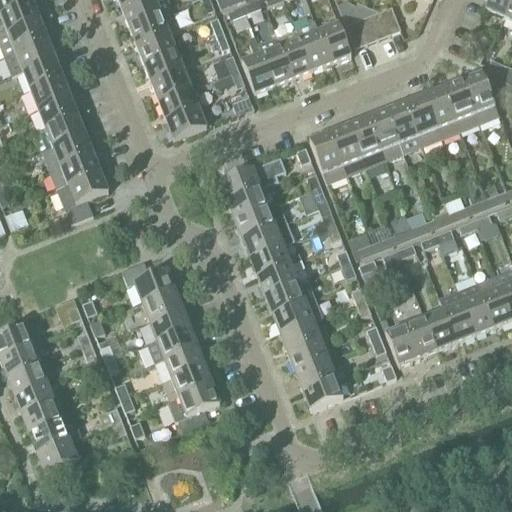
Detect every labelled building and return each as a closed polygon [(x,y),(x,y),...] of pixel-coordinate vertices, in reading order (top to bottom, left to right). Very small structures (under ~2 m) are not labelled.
[(0,0),(0,20),(33,8),(30,0),(0,0)] [(116,0),(122,13),(154,0),(155,0),(116,0)] [(155,0),(154,0),(122,13),(129,32),(161,19),(169,16),(172,15),(165,0),(155,0)] [(207,19),(215,16),(209,0),(201,3),(201,4),(207,19)] [(221,15),(238,8),(247,5),(244,0),(222,0),(219,9),(221,15)] [(281,0),(274,0),(266,3),(269,11),(284,5),(281,0)] [(511,0),(492,0),(486,15),(505,24),(511,7),(511,0)] [(258,6),(244,12),(247,20),(261,14),(258,6)] [(0,42),(41,27),(33,8),(0,20),(0,42)] [(355,11),(355,12),(361,25),(370,21),(379,18),(357,8),(355,11)] [(244,12),(228,18),(231,26),(247,20),(244,12)] [(355,12),(340,17),(346,31),(358,26),(361,25),(355,12)] [(392,13),(380,17),(389,41),(401,36),(392,13)] [(161,19),(129,32),(137,52),(169,39),(177,36),(169,16),(161,19)] [(379,18),(370,21),(379,45),(389,41),(380,17),(379,18)] [(367,49),(379,45),(370,21),(361,25),(358,26),(367,49)] [(211,26),(217,42),(224,39),(218,23),(211,26)] [(296,36),(313,77),(332,70),(319,37),(314,26),(296,34),(296,36)] [(355,54),(367,49),(358,26),(346,31),(355,54)] [(48,45),(41,27),(0,42),(0,53),(4,64),(16,59),(15,58),(48,45)] [(352,62),(339,29),(319,37),(332,70),(352,62)] [(313,77),(296,36),(277,43),(281,52),(294,85),(313,77)] [(177,57),(169,39),(137,52),(144,70),(177,57)] [(224,39),(217,42),(223,57),(230,54),(224,39)] [(259,51),(263,60),(275,92),(294,85),(281,52),(277,43),(259,51)] [(11,82),(23,77),(56,65),(48,45),(15,58),(16,59),(4,64),(11,82)] [(468,55),(465,62),(480,69),(484,61),(468,55)] [(177,57),(144,70),(152,89),(184,76),(177,57)] [(263,60),(242,68),(255,100),(275,92),(263,60)] [(226,64),(232,80),(239,77),(233,61),(226,64)] [(63,83),(56,65),(23,77),(31,96),(63,83)] [(504,79),(507,71),(492,65),(488,72),(504,79)] [(192,95),(184,76),(152,89),(159,108),(192,95)] [(239,77),(232,80),(237,95),(245,92),(239,77)] [(482,79),(462,87),(480,130),(499,122),(482,79)] [(71,102),(63,83),(31,96),(38,115),(71,102)] [(497,93),(511,99),(511,90),(501,86),(497,93)] [(462,87),(443,94),(460,138),(480,130),(462,87)] [(443,94),(424,102),(441,145),(460,138),(443,94)] [(167,127),(199,114),(192,95),(159,108),(167,127)] [(247,118),(254,115),(248,100),(241,103),(246,117),(247,118)] [(79,122),(71,102),(38,115),(46,135),(79,122)] [(424,102),(405,109),(422,153),(441,145),(424,102)] [(241,103),(231,107),(236,121),(246,117),(241,103)] [(403,160),(422,153),(405,109),(386,117),(403,160)] [(207,134),(199,114),(167,127),(174,147),(207,134)] [(386,117),(367,124),(384,168),(403,160),(386,117)] [(86,140),(79,122),(46,135),(53,153),(86,140)] [(367,124),(348,131),(365,175),(384,168),(367,124)] [(348,131),(329,139),(346,183),(365,175),(348,131)] [(329,139),(310,147),(327,191),(346,183),(329,139)] [(42,158),(50,177),(93,159),(86,140),(53,153),(42,158)] [(311,167),(306,154),(296,158),(301,171),(311,167)] [(57,196),(101,179),(93,159),(50,177),(57,196)] [(220,187),(228,206),(278,186),(276,182),(286,178),(281,163),(220,187)] [(101,179),(57,196),(71,230),(93,222),(87,207),(109,198),(101,179)] [(321,192),(316,180),(306,184),(311,196),(321,192)] [(413,185),(417,196),(424,193),(420,182),(413,185)] [(228,206),(235,226),(268,213),(263,201),(275,197),(272,190),(279,187),(278,186),(228,206)] [(326,205),(321,192),(311,196),(317,209),(326,205)] [(4,195),(0,196),(0,207),(2,213),(10,210),(4,195)] [(490,213),(506,207),(503,199),(487,206),(490,213)] [(475,219),(490,213),(487,206),(472,211),(475,219)] [(453,228),(450,221),(444,207),(440,209),(435,220),(432,221),(437,234),(453,228)] [(235,226),(243,245),(287,228),(279,209),(268,213),(235,226)] [(511,211),(496,217),(500,226),(511,220),(511,211)] [(453,228),(468,222),(465,214),(450,221),(453,228)] [(15,218),(5,222),(11,237),(21,233),(15,218)] [(336,230),(331,218),(321,221),(326,234),(336,230)] [(414,243),(411,236),(410,236),(404,220),(391,225),(397,241),(396,241),(400,249),(414,243)] [(489,220),(473,226),(476,235),(492,229),(489,220)] [(473,226),(458,232),(462,241),(476,235),(473,226)] [(243,245),(250,264),(283,251),(283,252),(295,248),(287,228),(243,245)] [(427,229),(411,236),(414,243),(430,237),(427,229)] [(341,243),(336,230),(326,234),(332,247),(341,243)] [(454,244),(451,235),(435,241),(438,250),(454,244)] [(424,256),(438,250),(435,241),(420,247),(424,256)] [(389,244),(373,251),(376,258),(392,252),(389,244)] [(413,250),(397,256),(401,265),(416,259),(413,250)] [(250,264),(258,284),(291,271),(291,270),(301,266),(299,259),(288,264),(283,252),(283,251),(250,264)] [(376,258),(373,251),(359,256),(362,264),(376,258)] [(341,272),(351,268),(346,256),(336,259),(341,272)] [(386,271),(401,265),(397,256),(382,262),(386,271)] [(374,265),(359,271),(362,280),(377,274),(374,265)] [(142,309),(175,296),(167,276),(150,283),(144,268),(122,277),(128,292),(135,290),(142,309)] [(347,285),(356,281),(351,268),(341,272),(347,285)] [(298,289),(291,271),(258,284),(265,302),(298,289)] [(511,275),(495,282),(511,324),(511,275)] [(511,324),(495,282),(476,289),(494,334),(511,326),(511,324)] [(303,302),(298,289),(265,302),(273,321),(306,308),(315,304),(312,298),(303,302)] [(457,297),(475,342),(494,334),(476,289),(457,297)] [(361,293),(351,297),(357,310),(366,306),(361,293)] [(150,328),(182,315),(175,296),(142,309),(150,328)] [(456,349),(475,342),(457,297),(438,304),(443,316),(456,349)] [(273,321),(280,340),(313,327),(323,323),(315,304),(306,308),(273,321)] [(97,319),(92,306),(82,309),(88,322),(97,319)] [(362,323),(371,319),(366,306),(357,310),(362,323)] [(82,325),(77,311),(67,315),(72,329),(82,325)] [(190,333),(182,315),(150,328),(157,346),(190,333)] [(456,349),(443,316),(424,324),(437,356),(456,349)] [(418,364),(437,356),(424,324),(405,331),(418,364)] [(90,329),(95,342),(105,339),(100,326),(90,329)] [(320,346),(313,327),(280,340),(288,359),(320,346)] [(371,348),(381,344),(376,331),(366,335),(371,348)] [(399,372),(418,364),(405,331),(386,339),(399,372)] [(0,364),(32,351),(25,332),(0,341),(0,364)] [(165,366),(197,353),(190,333),(157,346),(146,351),(154,370),(165,366)] [(77,341),(82,354),(92,350),(87,338),(77,341)] [(377,361),(386,357),(381,344),(371,348),(377,361)] [(288,359),(295,378),(328,365),(320,346),(288,359)] [(97,363),(92,350),(82,354),(88,367),(97,363)] [(0,364),(7,383),(40,371),(32,351),(0,364)] [(100,354),(105,367),(115,363),(110,351),(100,354)] [(205,372),(197,353),(165,366),(172,385),(205,372)] [(105,367),(110,380),(120,376),(115,363),(105,367)] [(333,378),(328,365),(295,378),(303,397),(336,384),(346,380),(343,372),(337,374),(336,376),(333,378)] [(397,383),(391,370),(382,374),(387,387),(397,383)] [(15,403),(47,390),(40,371),(7,383),(15,403)] [(180,404),(212,391),(205,372),(172,385),(163,388),(170,407),(180,404)] [(92,379),(97,392),(107,388),(102,376),(92,379)] [(303,397),(311,417),(344,404),(338,390),(349,386),(346,380),(336,384),(303,397)] [(107,388),(97,392),(102,405),(112,401),(107,388)] [(115,392),(120,406),(130,402),(125,389),(115,392)] [(15,403),(22,422),(55,409),(47,390),(15,403)] [(187,424),(220,411),(212,391),(180,404),(187,424)] [(120,406),(125,418),(135,414),(130,402),(120,406)] [(30,441),(63,428),(55,409),(22,422),(30,441)] [(122,427),(117,414),(107,417),(112,431),(122,427)] [(185,437),(207,429),(203,418),(180,426),(185,437)] [(30,441),(38,460),(70,448),(81,443),(74,424),(63,428),(30,441)] [(122,427),(112,431),(117,443),(127,439),(122,427)] [(140,427),(130,431),(135,444),(145,440),(140,427)] [(38,460),(45,480),(78,467),(70,448),(38,460)]
